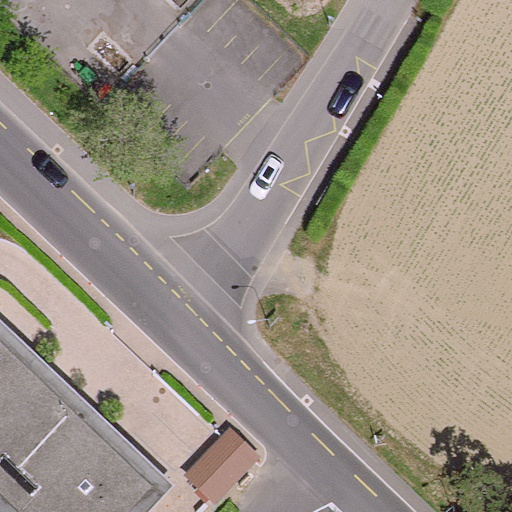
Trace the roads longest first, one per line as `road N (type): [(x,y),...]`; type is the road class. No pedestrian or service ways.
road 1 (residential): [(177,324),(261,209),(391,0)]
road 2 (tertiary): [(0,153),(177,324)]
road 3 (tertiary): [(177,324),(352,492)]
